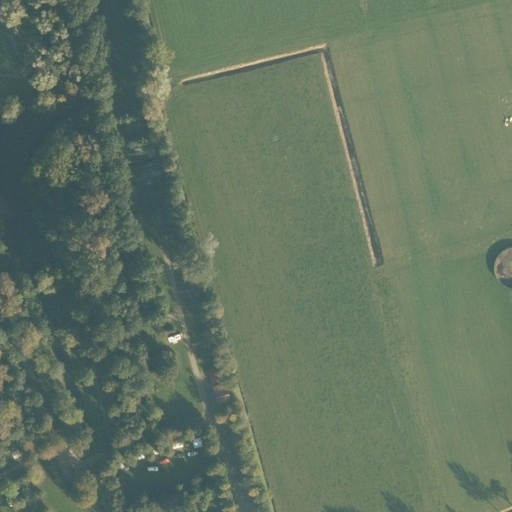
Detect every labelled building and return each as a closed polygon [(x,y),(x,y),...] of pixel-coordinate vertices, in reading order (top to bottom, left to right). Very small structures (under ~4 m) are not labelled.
[(126,129),(152,122),(150,114),(124,121),(126,129)] [(146,130),(148,137),(155,135),(153,129),(146,130)] [(134,152),(154,148),(153,140),(132,145),(134,152)] [(141,178),(161,173),(159,165),(139,170),(141,178)] [(159,180),(161,187),(169,185),(167,178),(159,180)] [(170,226),(174,242),(185,239),(180,223),(170,226)] [(498,256),(497,258),(497,259),(496,261),(495,262),(495,264),(495,266),(495,268),(495,270),(495,271),(495,273),(496,275),(497,276),(497,278),(498,279),(499,281),(501,282),(502,283),(503,284),(505,285),(506,286),(508,287),(510,287),(511,288),(511,287),(511,247),(511,248),(510,248),(508,249),(507,249),(505,250),(503,251),(502,252),(501,253),(499,255),(498,256)] [(186,281),(190,297),(201,294),(196,278),(186,281)] [(200,332),(205,348),(216,345),(211,329),(200,332)] [(103,363),(105,372),(114,371),(112,361),(103,363)] [(221,380),(217,367),(208,369),(211,383),(221,380)] [(225,384),(212,387),(218,406),(230,403),(225,384)] [(111,389),(112,399),(122,398),(121,388),(111,389)] [(113,416),(115,425),(125,423),(123,413),(113,416)] [(71,439),(79,457),(84,454),(76,437),(71,439)]
